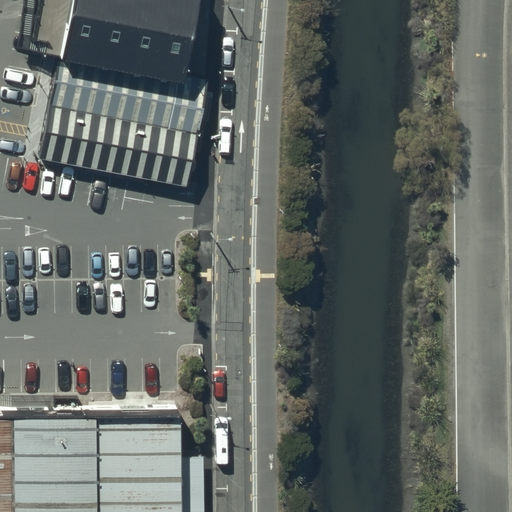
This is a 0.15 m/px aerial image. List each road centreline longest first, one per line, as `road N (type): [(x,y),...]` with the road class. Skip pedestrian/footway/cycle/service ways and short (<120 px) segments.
road 1 (unclassified): [(239,511),(233,217),(251,0)]
road 2 (unclassified): [(483,0),(485,511)]
